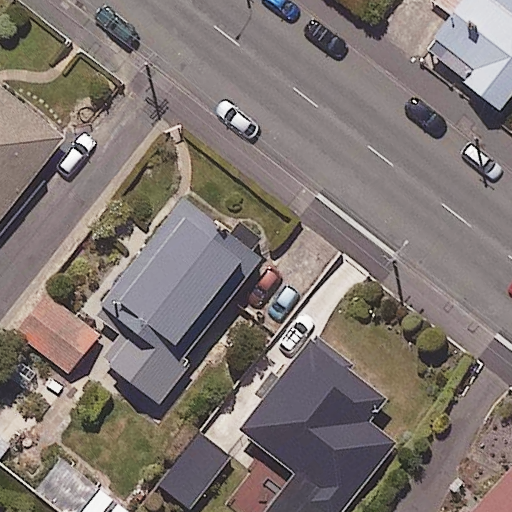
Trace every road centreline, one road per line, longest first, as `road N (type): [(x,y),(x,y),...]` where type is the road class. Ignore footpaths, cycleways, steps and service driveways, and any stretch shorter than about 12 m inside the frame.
road 1 (secondary): [(212,24),(511,258)]
road 2 (residential): [(212,24),(0,278)]
